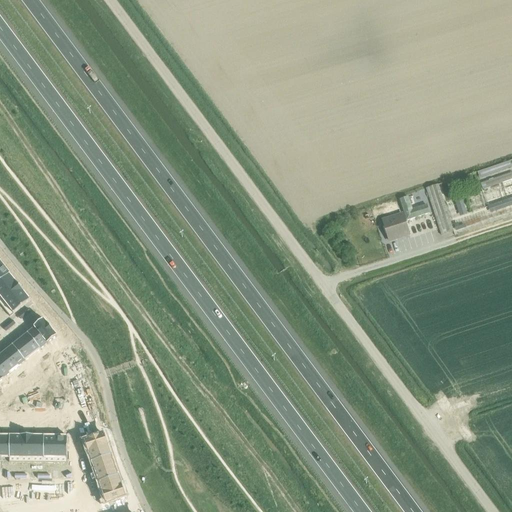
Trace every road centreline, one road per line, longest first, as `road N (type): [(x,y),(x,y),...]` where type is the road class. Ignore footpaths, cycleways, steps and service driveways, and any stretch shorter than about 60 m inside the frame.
road 1 (unclassified): [(492,511),(109,0)]
road 2 (motorway): [(412,511),(30,0)]
road 3 (motorway): [(0,30),(360,511)]
road 4 (residential): [(0,419),(89,422),(76,366),(56,356)]
